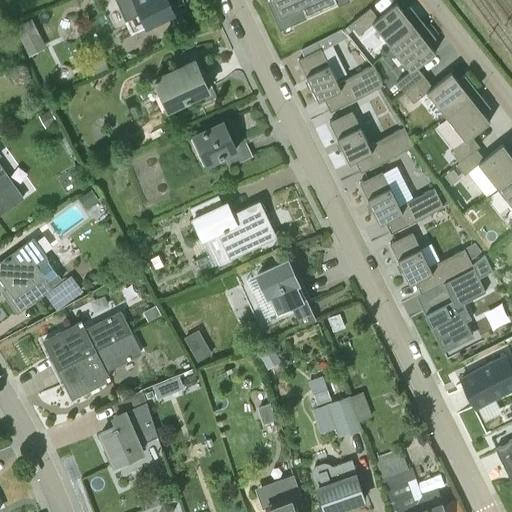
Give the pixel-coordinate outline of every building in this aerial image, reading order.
[(148,28),(147,25),(173,13),(167,0),(117,0),(122,10),(133,35),(148,28)] [(269,0),(277,16),(286,12),(290,22),(338,1),(337,0),(269,0)] [(378,17),(370,7),(350,23),(354,28),(359,34),(373,23),(391,47),(423,22),(410,6),(403,11),(396,3),(378,17)] [(16,26),(23,40),(39,33),(33,18),(16,26)] [(423,22),(391,47),(410,71),(396,82),(405,93),(425,77),(417,66),(436,52),(429,43),(436,38),(423,22)] [(345,27),(349,32),(354,28),(350,23),(345,27)] [(339,28),(329,33),(333,41),(343,36),(339,28)] [(180,37),(177,29),(165,35),(161,40),(163,45),(180,37)] [(338,82),(321,48),(298,59),(318,100),(324,97),(331,111),(383,85),(373,64),(338,82)] [(89,64),(94,75),(107,69),(102,58),(89,64)] [(166,91),(172,106),(208,89),(195,60),(154,78),(161,93),(166,91)] [(433,86),(425,77),(405,93),(413,103),(427,92),(446,116),(477,91),(465,75),(458,80),(451,72),(433,86)] [(490,107),(477,91),(446,116),(465,139),(450,151),(459,161),(479,145),(472,136),(490,121),(483,112),(490,107)] [(39,115),(45,127),(58,120),(51,108),(39,115)] [(369,144),(352,110),(329,121),(349,163),(355,160),(361,172),(413,145),(404,127),(369,144)] [(229,168),(234,165),(252,157),(246,143),(235,147),(223,122),(194,135),(206,162),(223,155),(229,168)] [(480,146),(479,145),(459,161),(456,164),(465,174),(479,163),(497,187),(511,175),(511,149),(509,152),(502,143),(484,158),(477,148),(480,146)] [(0,214),(24,198),(4,170),(0,163),(0,155),(1,155),(0,154),(0,214)] [(399,205),(382,171),(359,182),(380,223),(385,221),(391,232),(444,206),(434,188),(399,205)] [(511,175),(497,187),(511,205),(511,175)] [(78,197),(87,209),(99,200),(91,188),(78,197)] [(263,244),(260,238),(274,232),(260,200),(232,213),(227,201),(192,218),(202,238),(206,236),(220,265),(263,244)] [(430,266),(412,231),(389,243),(410,284),(415,281),(421,293),(443,282),(474,267),(465,248),(430,266)] [(18,311),(34,299),(51,287),(49,285),(59,278),(43,256),(44,255),(33,240),(0,262),(0,275),(14,295),(9,298),(18,311)] [(473,266),(480,279),(494,272),(486,256),(473,266)] [(238,277),(237,275),(236,275),(261,330),(262,329),(261,328),(294,313),(295,314),(308,308),(304,298),(305,298),(287,259),(257,273),(255,269),(238,277)] [(484,288),(474,267),(443,282),(451,296),(423,310),(437,337),(448,331),(451,339),(471,329),(465,316),(470,314),(462,299),(484,288)] [(75,291),(67,279),(47,294),(55,304),(75,291)] [(154,301),(141,308),(146,317),(159,310),(154,301)] [(494,326),(511,319),(511,318),(506,301),(487,308),(494,326)] [(58,368),(132,334),(121,311),(87,328),(83,320),(44,339),(58,368)] [(314,319),(311,313),(298,319),(301,325),(314,319)] [(72,397),(111,377),(107,369),(141,352),(132,334),(58,368),(72,397)] [(194,354),(198,361),(212,353),(208,346),(194,354)] [(279,358),(271,347),(260,354),(268,366),(279,358)] [(462,371),(477,400),(511,382),(511,360),(507,349),(462,371)] [(163,379),(151,384),(156,395),(167,390),(163,379)] [(142,451),(139,444),(158,435),(148,407),(146,399),(142,390),(113,402),(115,408),(115,409),(116,408),(117,411),(111,414),(116,425),(101,432),(104,438),(102,439),(108,451),(109,451),(115,464),(142,451)] [(350,396),(359,420),(372,416),(363,391),(350,396)] [(359,420),(350,396),(349,394),(326,403),(339,435),(349,432),(361,427),(359,420)] [(146,399),(148,407),(154,404),(152,397),(146,399)] [(257,407),(263,424),(276,419),(270,402),(257,407)] [(511,440),(499,446),(507,461),(511,471),(511,440)] [(411,466),(407,468),(400,449),(375,459),(394,511),(448,511),(445,502),(443,503),(436,487),(420,493),(411,466)] [(326,511),(364,499),(355,474),(350,459),(332,465),(328,463),(323,462),(315,464),(312,468),(311,472),(313,478),(317,487),(325,511),(326,511)] [(272,481),(276,491),(258,497),(262,508),(267,506),(269,511),(298,511),(293,497),(301,494),(293,474),(272,481)] [(153,489),(159,504),(163,502),(171,499),(166,484),(153,489)] [(163,502),(159,511),(173,511),(175,507),(163,502)]
